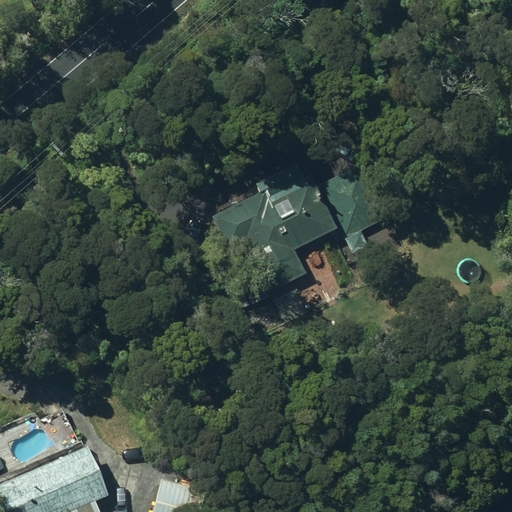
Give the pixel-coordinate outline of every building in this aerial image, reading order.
[(346,134),(359,148),(371,137),(357,123),(346,134)] [(317,185),(343,236),(385,215),(359,164),(317,185)] [(242,239),(267,289),(303,271),(290,246),(331,226),(305,174),(263,194),(260,187),(205,213),(222,248),(242,239)] [(243,286),(250,300),(261,295),(254,280),(243,286)] [(292,290),(269,302),(280,324),(303,313),(292,290)] [(511,440),(496,457),(511,473),(511,440)] [(98,511),(92,499),(105,493),(81,442),(0,478),(0,511),(98,511)] [(158,477),(149,511),(197,511),(203,488),(158,477)]
